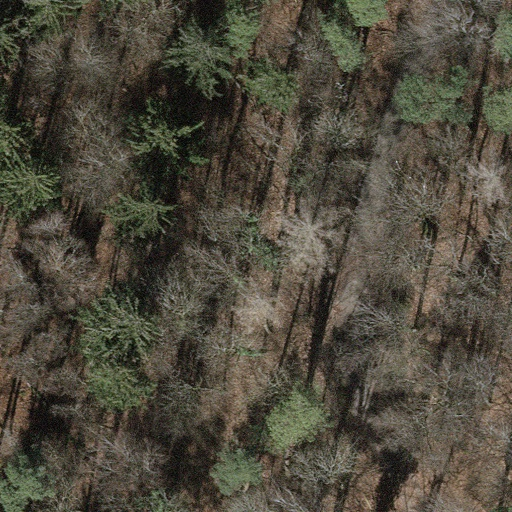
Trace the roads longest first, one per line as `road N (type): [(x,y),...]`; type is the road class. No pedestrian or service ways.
road 1 (track): [(420,511),(372,420),(358,264),(452,0)]
road 2 (track): [(39,511),(161,74),(200,0)]
